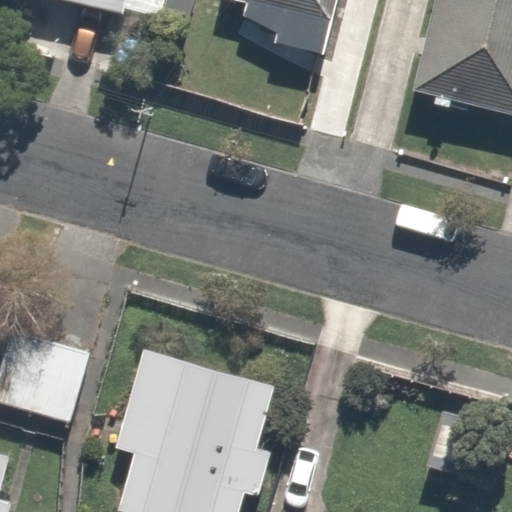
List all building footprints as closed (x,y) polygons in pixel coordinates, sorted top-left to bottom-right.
[(79,0),(156,16),(159,0),(79,0)] [(316,53),(327,0),(237,0),(233,22),(263,28),(260,41),(316,53)] [(511,0),(433,0),(415,89),(511,109),(511,0)] [(84,348),(0,325),(0,410),(62,427),(84,348)] [(229,511),(260,386),(129,354),(107,447),(123,451),(108,511),(229,511)]
